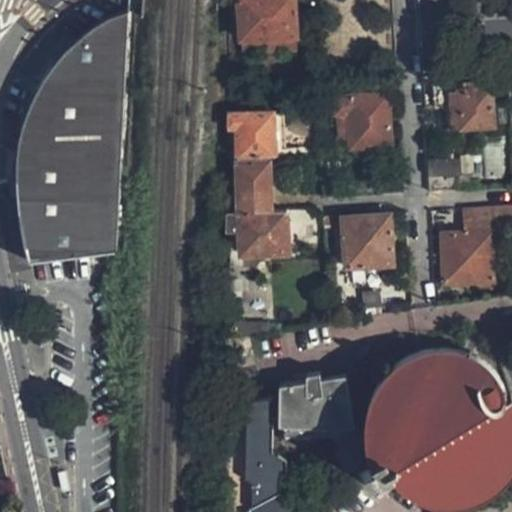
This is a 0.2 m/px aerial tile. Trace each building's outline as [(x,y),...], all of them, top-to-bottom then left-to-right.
[(295,0),(242,0),(242,1),(231,1),(230,77),(243,77),(242,51),(297,47),(295,0)] [(30,260),(117,249),(127,10),(102,22),(85,35),(74,45),(61,59),(52,70),(42,85),(23,128),(17,150),(18,187),(30,260)] [(297,79),(299,110),(318,109),(317,98),(316,83),(316,79),(297,79)] [(491,81),(451,84),(451,92),(446,92),(446,95),(441,96),(437,99),(438,109),(446,109),(448,130),(495,127),(491,81)] [(389,95),(337,97),(337,109),(337,112),(341,112),(344,148),(393,145),(389,95)] [(318,109),(318,111),(337,109),(337,97),(317,98),(318,109)] [(276,157),(301,156),(300,147),(283,148),(282,110),(274,111),(276,157)] [(274,111),(231,111),(231,129),(241,129),(242,158),(276,157),(274,111)] [(429,159),(430,177),(457,176),(461,175),(460,157),(429,159)] [(273,210),(271,162),(239,163),(241,211),(273,210)] [(457,176),(457,191),(474,190),(473,175),(461,175),(457,176)] [(430,177),(431,192),(457,191),(457,176),(430,177)] [(405,178),(378,179),(379,195),(406,193),(405,178)] [(339,186),(339,197),(350,196),(350,186),(339,186)] [(444,280),(492,278),(492,234),(511,232),(511,207),(467,209),(468,232),(443,233),(444,280)] [(243,254),(290,251),(288,209),(273,210),(241,211),(230,212),(230,230),(241,230),(243,254)] [(394,262),(391,214),(343,217),(326,218),(325,229),(344,228),(346,265),(394,262)] [(230,320),(230,338),(255,335),(268,333),(267,317),(230,320)] [(260,364),(255,335),(230,338),(228,368),(260,364)] [(441,347),(422,350),(404,358),(397,362),(391,368),(383,377),(377,387),(373,396),(370,405),(369,417),(369,421),(369,426),(370,441),(371,448),(374,459),(375,462),(370,466),(374,474),(381,472),(383,476),(392,471),(401,481),(412,490),(421,495),(431,499),(462,503),(470,502),(479,500),(493,492),(510,479),(511,475),(511,396),(498,404),(506,385),(500,373),(494,366),(476,354),(468,350),(459,348),(441,347)] [(282,381),(281,396),(273,398),(272,396),(245,401),(239,476),(247,482),(245,506),(236,510),(236,511),(296,511),(266,493),(267,479),(276,476),(279,461),(269,450),(271,428),(279,426),(280,428),(356,423),(347,370),(323,375),(322,369),(309,371),(309,376),(282,381)]
